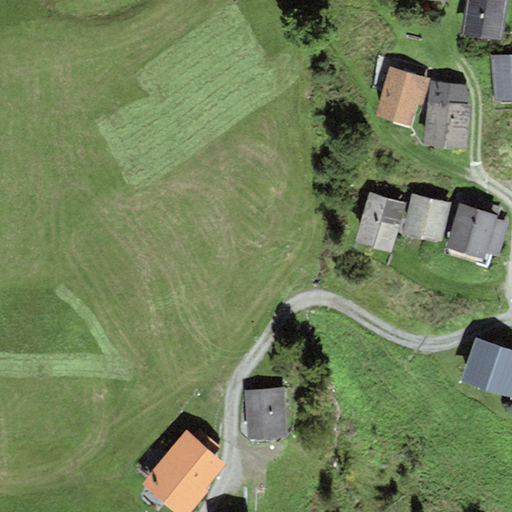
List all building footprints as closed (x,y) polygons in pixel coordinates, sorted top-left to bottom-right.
[(500,42),(506,0),(467,0),(462,36),(500,42)] [(511,98),(511,54),(491,56),(494,100),(511,98)] [(423,105),(430,78),(389,66),(375,116),(411,126),(417,103),(423,105)] [(468,85),(431,81),(424,146),(468,150),(472,105),(466,104),(468,85)] [(390,253),(405,204),(369,193),(354,242),(390,253)] [(443,243),(450,202),(411,195),(403,236),(443,243)] [(497,215),(458,205),(447,248),(486,258),(487,254),(498,257),(507,223),(495,221),(497,215)] [(511,351),(474,339),(459,382),(511,399),(511,351)] [(287,437),(283,387),(245,390),(248,440),(287,437)] [(187,431),(166,455),(205,488),(226,464),(215,455),(201,443),(187,431)] [(201,443),(215,455),(220,448),(207,436),(201,443)] [(141,484),(174,511),(191,511),(209,492),(205,488),(166,455),(141,484)]
